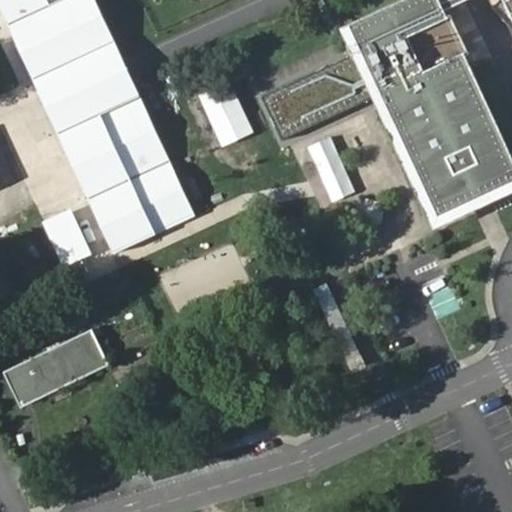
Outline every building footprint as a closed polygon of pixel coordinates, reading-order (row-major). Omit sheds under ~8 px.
[(94,0),(0,0),(0,18),(112,259),(197,219),(94,0)] [(272,99),(289,136),(376,96),(436,226),(511,191),(511,154),(459,41),(440,0),(408,0),(345,29),(359,59),(272,99)] [(511,0),(499,0),(511,26),(511,0)] [(279,155),(265,161),(231,85),(206,97),(252,200),(292,183),(279,155)] [(4,376),(21,410),(109,368),(92,333),(4,376)]
